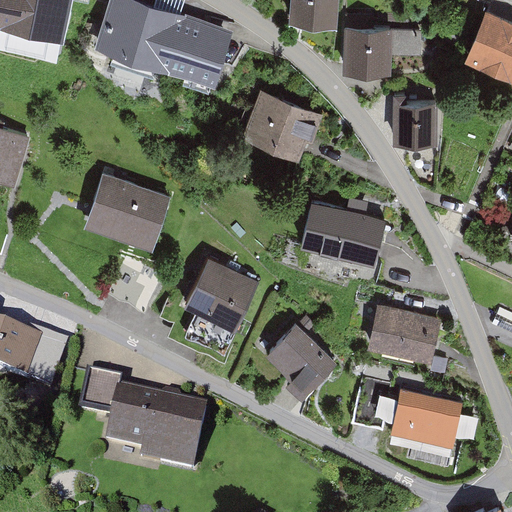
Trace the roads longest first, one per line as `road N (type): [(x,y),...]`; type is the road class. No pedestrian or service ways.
road 1 (residential): [(0,280),(412,486),(449,495),(511,470)]
road 2 (residential): [(511,437),(440,258),(358,119),(292,51),(224,0)]
